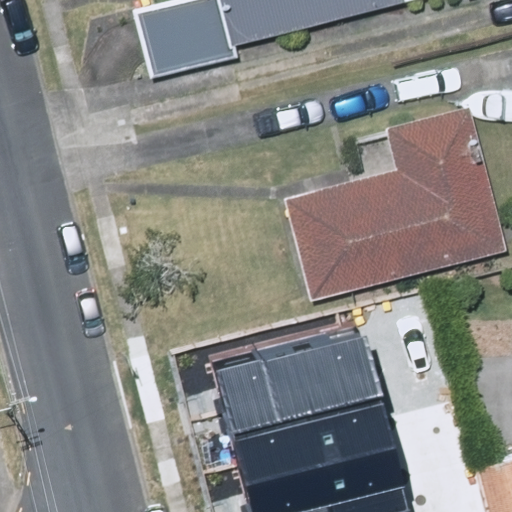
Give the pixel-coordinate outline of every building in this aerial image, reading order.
[(232,43),(415,0),(174,0),(134,9),(151,80),(236,60),(232,43)] [(497,248),(462,98),(380,118),(393,171),(281,198),(304,294),(497,248)] [(424,288),(356,307),(370,355),(376,378),(444,359),(424,288)] [(362,334),(214,374),(251,511),(410,511),(368,357),(362,334)] [(511,511),(511,463),(477,472),(486,511),(511,511)]
